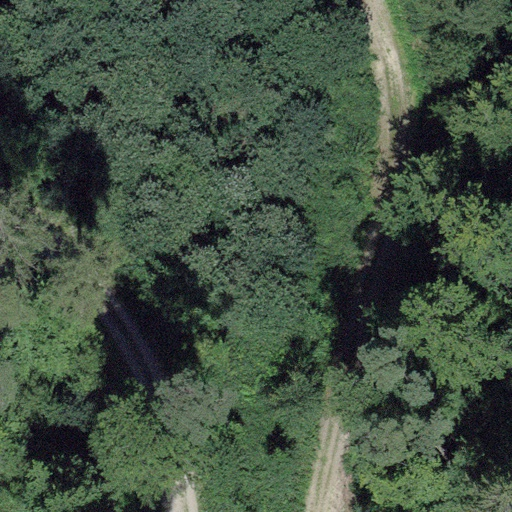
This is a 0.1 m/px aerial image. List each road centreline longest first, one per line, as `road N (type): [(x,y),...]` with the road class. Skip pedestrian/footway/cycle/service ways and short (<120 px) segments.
road 1 (track): [(369,0),(391,53),(399,120),(392,187),(315,511)]
road 2 (track): [(0,205),(54,246),(111,309),(149,384),(182,511)]
